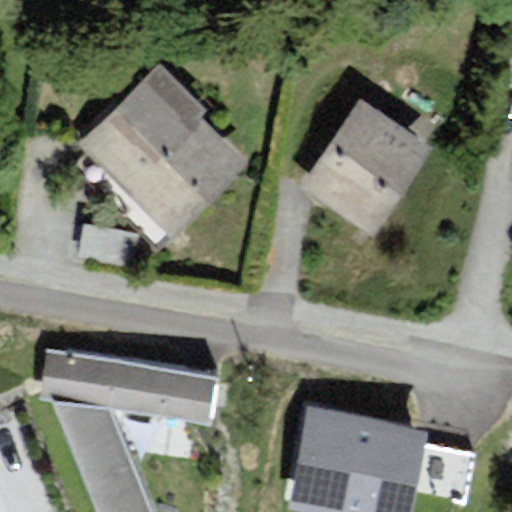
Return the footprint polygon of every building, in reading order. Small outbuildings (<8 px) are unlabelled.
[(59,142),(152,231),(224,157),(180,115),(187,107),(138,61),(59,142)] [(351,226),(407,142),(337,96),(281,181),(351,226)] [(511,225),(489,254),(511,272),(511,225)] [(79,511),(138,511),(91,405),(193,418),(199,366),(30,345),(25,389),(79,511)] [(311,388),(286,489),(380,511),(405,511),(429,417),(311,388)]
